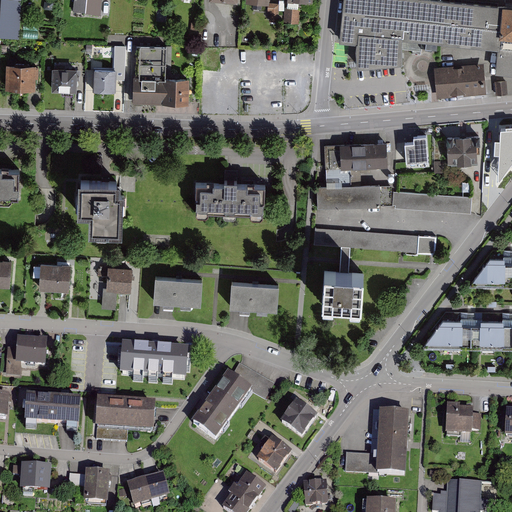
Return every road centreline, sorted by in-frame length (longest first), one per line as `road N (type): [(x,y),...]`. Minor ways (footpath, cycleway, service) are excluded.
road 1 (tertiary): [(324,126),(0,122)]
road 2 (residential): [(224,341),(216,366),(163,441),(142,456),(0,450)]
road 3 (residential): [(511,191),(365,383)]
road 4 (residential): [(0,321),(224,341)]
road 5 (tertiary): [(511,110),(324,126)]
road 6 (residential): [(365,383),(268,511)]
road 7 (residential): [(224,341),(365,383)]
road 8 (residential): [(365,383),(511,390)]
road 9 (residential): [(333,0),(324,126)]
